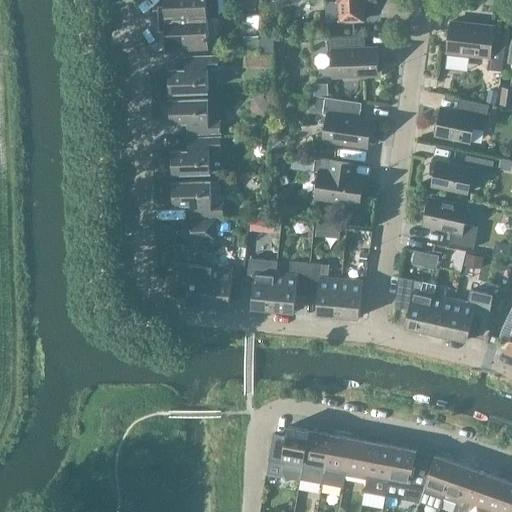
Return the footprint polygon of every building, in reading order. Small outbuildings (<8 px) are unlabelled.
[(164,0),(165,5),(159,5),(159,17),(207,16),(219,15),(218,0),(164,0)] [(338,0),(338,1),(326,1),(327,21),(364,19),(363,0),(338,0)] [(208,48),(207,16),(159,17),(160,30),(166,29),(166,49),(208,48)] [(502,70),(505,40),(492,39),(494,25),(451,20),(448,52),(489,57),(488,69),(502,70)] [(258,35),(241,35),(241,52),(258,52),(258,35)] [(364,35),(327,36),(328,50),(332,50),(333,75),(374,74),(374,47),(365,48),(364,35)] [(208,90),(207,67),(219,67),(218,55),(190,56),(190,68),(170,68),(170,92),(208,90)] [(359,117),(362,102),(325,96),(323,113),(327,113),(323,139),(365,145),(368,119),(359,117)] [(208,97),(170,98),(171,121),(192,121),(193,133),(221,132),(220,119),(209,120),(208,97)] [(470,141),(473,127),(484,129),(489,105),(460,99),(458,110),(441,107),(436,133),(470,141)] [(192,150),(171,151),(172,174),(210,173),(210,172),(209,150),(221,150),(221,137),(192,137),(192,150)] [(491,172),(494,160),(466,154),(464,166),(437,160),(432,184),(468,192),(473,168),(491,172)] [(360,176),(351,174),(353,161),(317,156),(315,170),(319,171),(315,196),(356,202),(360,176)] [(210,181),(172,182),(173,205),(194,204),(194,217),(223,216),(222,202),(211,202),(210,181)] [(449,242),(474,248),(478,227),(464,224),(468,205),(429,196),(423,224),(452,230),(449,242)] [(216,220),(183,221),(184,241),(214,240),(216,220)] [(208,303),(211,266),(213,249),(205,248),(203,265),(177,262),(175,283),(188,284),(187,301),(208,303)] [(460,265),(481,269),(484,256),(462,252),(460,265)] [(273,309),(279,309),(295,311),(296,293),(307,294),(310,262),(291,260),(289,273),(276,271),(273,309)] [(329,264),(310,262),(307,294),(318,295),(316,313),(338,315),(341,277),(328,276),(329,264)] [(230,305),(233,268),(211,266),(208,303),(230,305)] [(252,307),(273,309),(276,271),(255,270),(252,307)] [(363,279),(341,277),(338,315),(359,316),(363,279)] [(422,282),(399,277),(395,307),(408,310),(405,325),(426,330),(434,294),(420,290),(422,282)] [(489,317),(492,294),(470,289),(468,301),(455,298),(447,335),(467,339),(468,335),(484,339),(489,317)] [(455,298),(434,294),(426,330),(447,335),(455,298)] [(300,479),(303,467),(310,429),(288,425),(286,435),(273,432),(268,460),(284,463),(282,471),(286,478),(300,481),(300,479)] [(331,433),(310,429),(303,467),(300,479),(322,483),(331,433)] [(345,475),(352,437),(331,433),(322,483),(343,487),(345,475)] [(345,475),(367,479),(374,441),(352,437),(345,475)] [(385,496),(388,483),(395,445),(374,441),(367,479),(364,492),(385,496)] [(422,492),(422,491),(432,465),(415,459),(417,449),(395,445),(388,483),(385,496),(419,502),(422,492)] [(423,490),(444,498),(456,462),(435,455),(432,465),(422,491),(423,490)] [(477,469),(456,462),(444,498),(456,502),(452,511),(461,511),(464,505),(477,469)] [(497,477),(477,469),(464,505),(483,511),(485,511),(487,506),(487,505),(497,477)] [(487,505),(487,506),(485,511),(507,511),(511,499),(511,481),(497,477),(487,505)]
